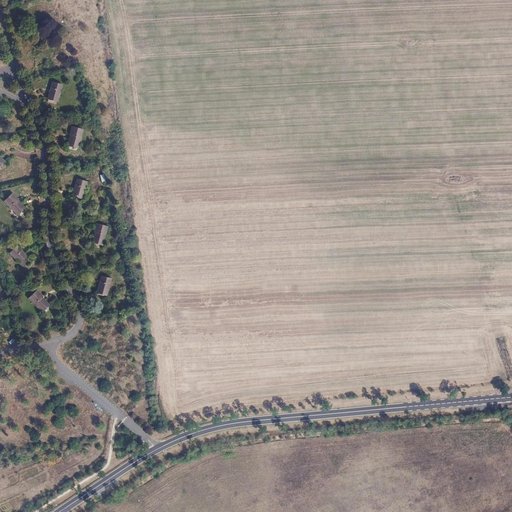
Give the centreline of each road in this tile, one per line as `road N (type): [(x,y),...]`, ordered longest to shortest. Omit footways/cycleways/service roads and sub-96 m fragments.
road 1 (unclassified): [(511,397),(240,422),(156,449)]
road 2 (residential): [(48,341),(74,332),(80,310),(52,245),(43,147),(23,101)]
